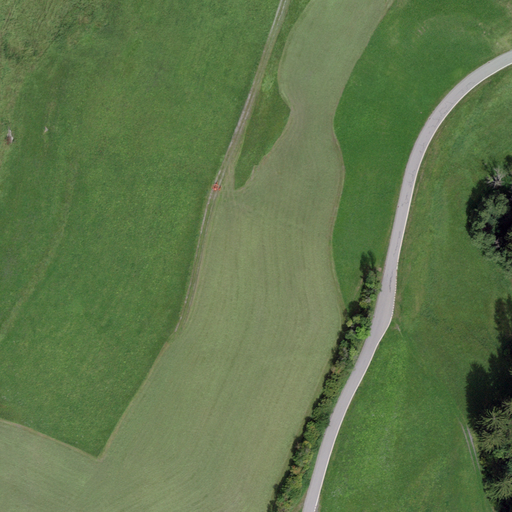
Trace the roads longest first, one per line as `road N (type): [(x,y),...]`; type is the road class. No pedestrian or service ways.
road 1 (unclassified): [(511,56),(451,100),(425,138),(383,319),(330,436),(309,511)]
road 2 (track): [(179,330),(285,0)]
